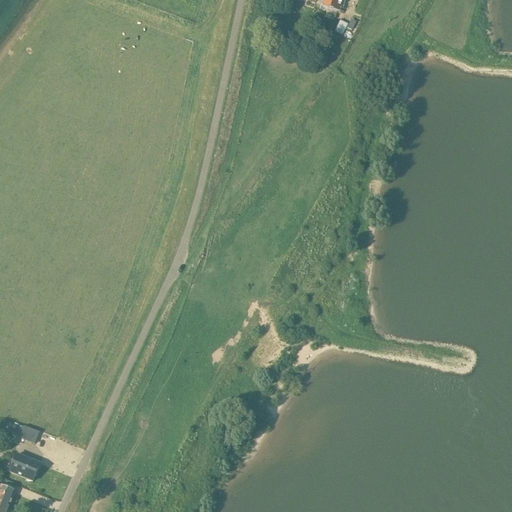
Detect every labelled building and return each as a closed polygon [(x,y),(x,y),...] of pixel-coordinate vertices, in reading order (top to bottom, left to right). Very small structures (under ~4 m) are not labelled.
[(341,8),(343,0),(324,0),(322,7),(338,12),(339,8),(341,8)] [(348,25),(340,21),(335,32),(342,36),(348,25)] [(24,426),(20,438),(35,444),(40,432),(24,426)] [(33,483),(39,465),(16,456),(9,474),(33,483)] [(0,502),(10,507),(16,492),(0,485),(0,502)] [(7,511),(10,507),(0,502),(0,511),(7,511)]
